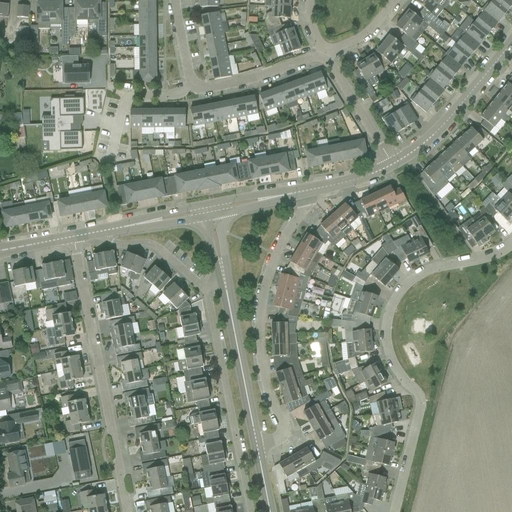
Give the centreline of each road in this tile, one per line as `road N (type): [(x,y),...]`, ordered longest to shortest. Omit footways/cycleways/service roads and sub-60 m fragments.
road 1 (residential): [(395,511),(421,411),(387,353),(390,309),(402,284),(419,273),(462,266),(511,240)]
road 2 (residential): [(125,511),(72,237)]
road 3 (residential): [(256,447),(276,432),(263,365),(269,278),(300,227),(310,191)]
road 4 (residential): [(210,293),(249,511)]
road 5 (tertiary): [(511,42),(434,135),(392,163)]
road 6 (tertiary): [(256,447),(222,280)]
road 7 (residential): [(191,84),(206,88),(324,53)]
road 8 (residential): [(109,161),(125,98),(176,95),(191,84)]
road 9 (residential): [(392,163),(324,53)]
road 10 (residential): [(98,232),(157,256),(210,293)]
